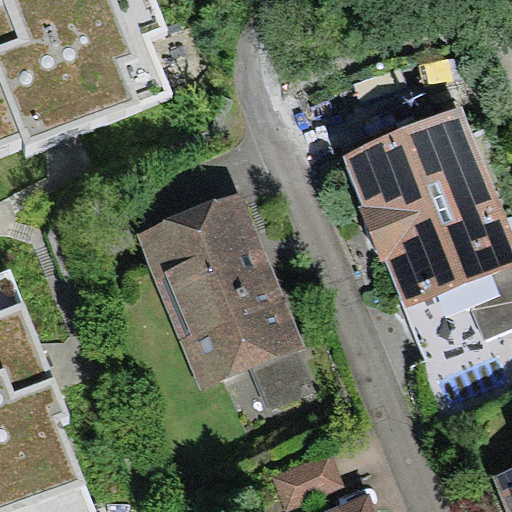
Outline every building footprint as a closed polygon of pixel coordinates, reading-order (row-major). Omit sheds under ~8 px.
[(152,30),(139,0),(0,0),(0,162),(157,99),(132,37),(152,30)] [(511,279),(437,79),(325,121),(397,311),(459,288),(482,351),(511,339),(511,279)] [(216,177),(130,212),(199,381),(230,368),(250,418),(306,395),(216,177)] [(0,511),(87,511),(6,300),(0,302),(0,511)] [(511,511),(511,404),(461,426),(497,511),(511,511)] [(357,511),(328,444),(243,480),(256,511),(357,511)]
